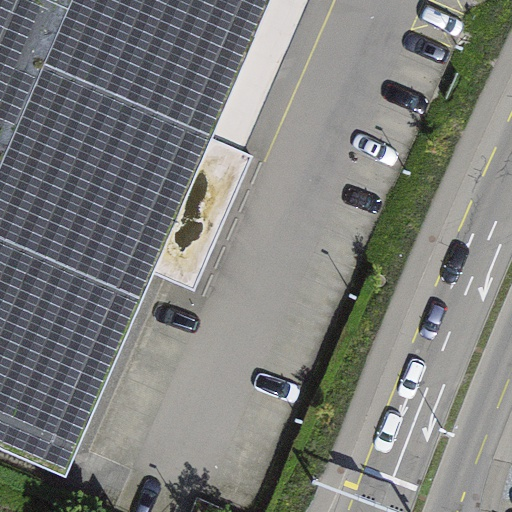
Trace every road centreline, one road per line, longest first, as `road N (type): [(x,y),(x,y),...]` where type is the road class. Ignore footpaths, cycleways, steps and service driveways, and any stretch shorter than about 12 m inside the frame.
road 1 (secondary): [(511,189),(376,511)]
road 2 (secondary): [(441,511),(511,337)]
